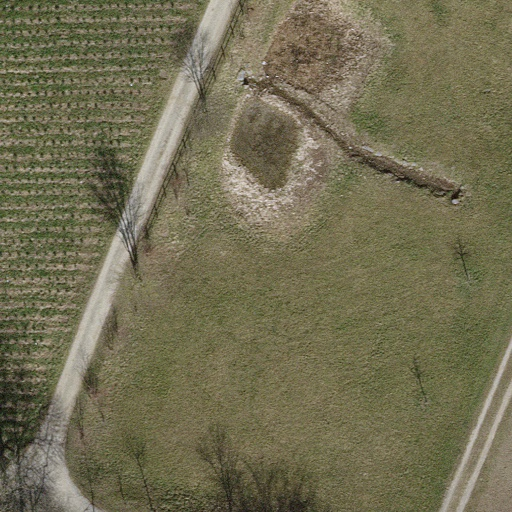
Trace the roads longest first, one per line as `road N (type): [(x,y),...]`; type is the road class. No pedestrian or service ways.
road 1 (track): [(226,0),(82,351),(33,499)]
road 2 (track): [(511,394),(466,511)]
